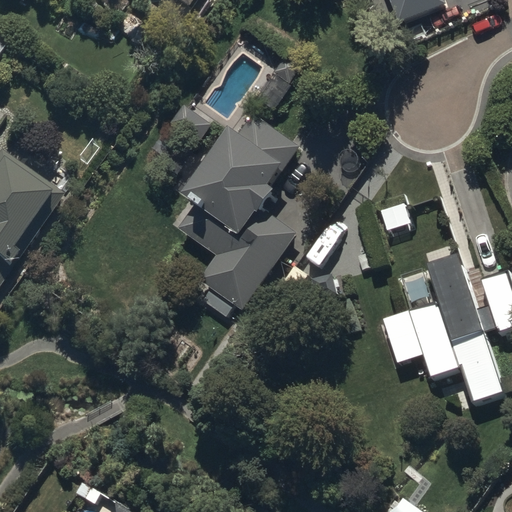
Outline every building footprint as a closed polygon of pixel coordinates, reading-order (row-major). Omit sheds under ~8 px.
[(171,0),(190,12),(198,0),(171,0)] [(391,0),(404,30),(417,25),(452,11),(447,0),(391,0)] [(217,126),(188,106),(175,124),(204,144),(217,126)] [(259,119),(242,144),(235,139),(190,205),(200,212),(183,236),(221,262),(203,287),(247,317),(302,238),(269,216),(294,180),(290,177),(307,152),(259,119)] [(0,292),(65,199),(20,168),(2,156),(0,159),(0,292)] [(478,412),(510,402),(463,264),(432,274),(443,306),(411,317),(435,387),(466,376),(478,412)] [(511,275),(486,284),(505,341),(511,338),(511,275)] [(198,347),(182,337),(168,359),(184,369),(198,347)]
